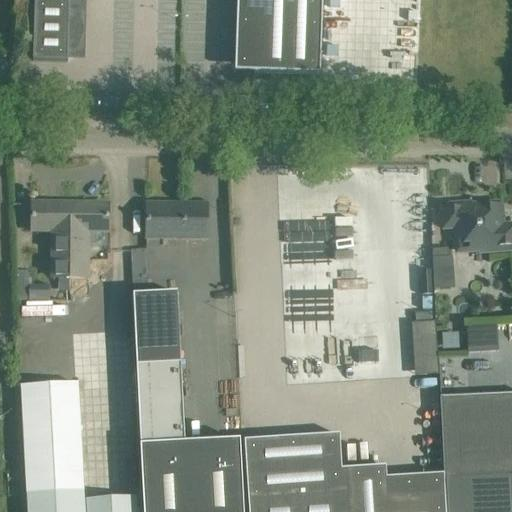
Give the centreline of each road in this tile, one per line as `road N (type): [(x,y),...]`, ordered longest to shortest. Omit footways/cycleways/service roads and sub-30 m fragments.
road 1 (unclassified): [(0,134),(511,137)]
road 2 (unknown): [(191,135),(198,373)]
